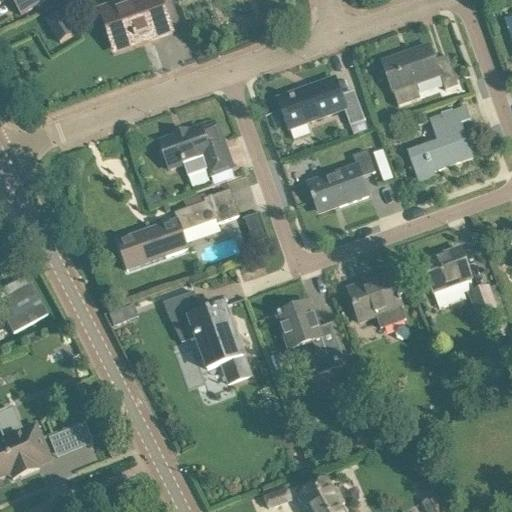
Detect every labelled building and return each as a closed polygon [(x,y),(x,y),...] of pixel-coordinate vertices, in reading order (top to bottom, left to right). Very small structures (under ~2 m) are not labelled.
[(11,0),(21,17),(49,0),(11,0)] [(130,6),(103,16),(114,48),(148,36),(150,42),(173,33),(160,0),(129,0),(128,1),(130,6)] [(47,22),(61,44),(74,36),(60,14),(47,22)] [(383,64),(389,83),(399,109),(421,101),(415,86),(440,77),(446,92),(459,88),(448,57),(435,62),(430,47),(383,64)] [(312,92),(280,104),(289,131),(290,130),(294,142),(311,135),(307,124),(345,111),(351,127),(365,122),(355,93),(341,98),(335,80),(311,89),(312,92)] [(462,125),(471,122),(467,109),(429,122),(437,143),(408,154),(419,184),(436,177),(435,174),(474,160),(462,125)] [(201,128),(160,143),(170,171),(184,166),(189,178),(206,172),(209,180),(213,179),(215,186),(236,179),(218,127),(203,132),(201,128)] [(312,199),(313,203),(315,203),(319,212),(339,205),(340,209),(369,198),(362,179),(377,174),(369,152),(354,157),(358,167),(309,185),(314,198),(312,199)] [(389,167),(379,171),(384,184),(393,180),(389,167)] [(117,243),(128,273),(189,251),(183,233),(217,221),(219,226),(240,218),(231,192),(205,201),(206,204),(187,211),(175,215),(178,221),(117,243)] [(203,196),(184,202),(187,211),(206,204),(205,201),(203,196)] [(244,217),(248,243),(262,241),(259,215),(244,217)] [(461,250),(423,264),(440,310),(466,300),(461,286),(472,282),(461,250)] [(348,291),(360,324),(377,318),(382,330),(407,321),(391,276),(348,291)] [(489,288),(469,295),(478,320),(494,314),(499,313),(490,289),(489,288)] [(194,294),(164,305),(168,317),(179,313),(190,342),(197,340),(208,371),(222,366),(229,386),(252,378),(245,358),(244,359),(225,307),(202,315),(194,294)] [(318,356),(312,358),(318,375),(346,365),(332,326),(319,330),(310,305),(278,316),(291,351),(313,343),(318,356)] [(124,310),(108,316),(113,329),(129,323),(124,310)] [(500,324),(493,326),(498,341),(510,337),(510,336),(511,334),(511,323),(511,321),(509,321),(501,324),(500,324)] [(0,432),(4,441),(0,443),(0,479),(10,475),(13,481),(39,470),(37,467),(50,462),(35,425),(20,432),(11,409),(0,413),(0,432)] [(343,511),(341,507),(346,505),(338,488),(333,491),(327,480),(302,493),(309,508),(311,507),(313,511),(343,511)] [(264,500),(269,509),(287,500),(282,491),(264,500)] [(445,511),(438,497),(423,505),(426,511),(445,511)]
